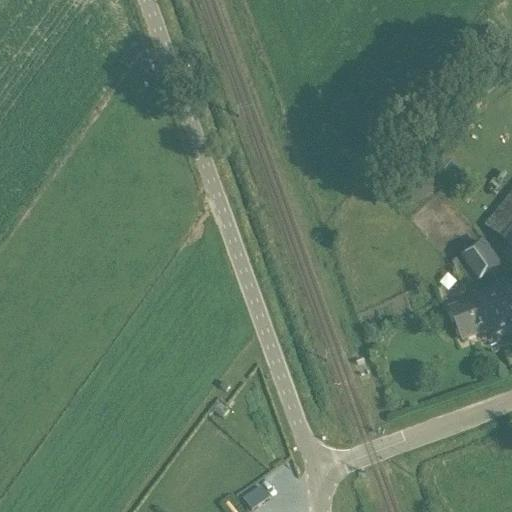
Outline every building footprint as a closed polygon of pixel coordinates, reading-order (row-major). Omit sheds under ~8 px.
[(511,75),(511,59),(501,47),(467,74),(486,96),(511,75)] [(453,143),(436,128),(421,147),(438,161),(453,143)] [(436,191),(427,174),(406,187),(416,203),(436,191)] [(511,246),(511,192),(484,226),(511,248),(511,246)] [(501,268),(483,240),(462,255),(462,256),(452,262),(470,289),(480,282),(501,268)] [(511,326),(511,291),(508,283),(474,297),(474,299),(449,309),(462,341),(493,328),(495,333),(511,326)] [(252,511),(270,500),(261,488),(244,500),(252,511)]
